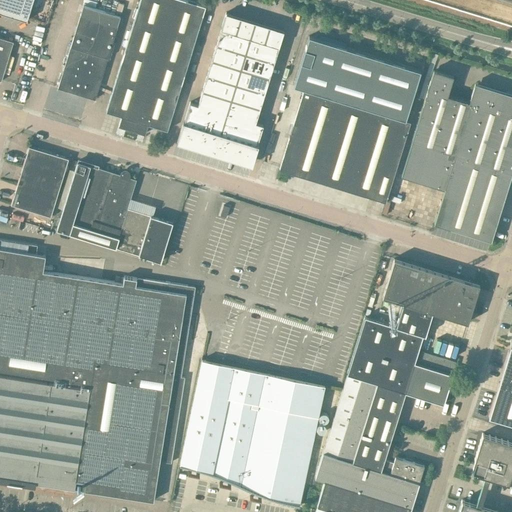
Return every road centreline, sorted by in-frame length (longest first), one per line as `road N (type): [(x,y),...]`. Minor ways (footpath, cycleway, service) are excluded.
road 1 (unclassified): [(506,269),(4,114)]
road 2 (unclassified): [(431,511),(506,269)]
road 3 (secondary): [(511,48),(350,0)]
